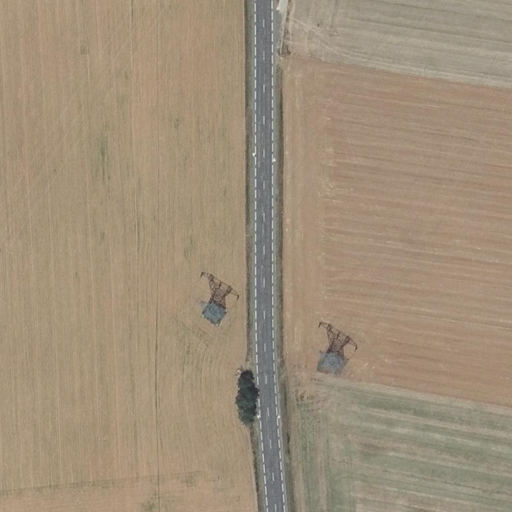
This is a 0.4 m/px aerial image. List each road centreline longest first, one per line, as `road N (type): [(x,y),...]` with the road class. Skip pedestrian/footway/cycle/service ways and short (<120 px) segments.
road 1 (track): [(511,391),(381,369),(306,319),(298,305),(294,94),(280,23),(264,22)]
road 2 (secondary): [(264,0),(268,357),(279,511)]
